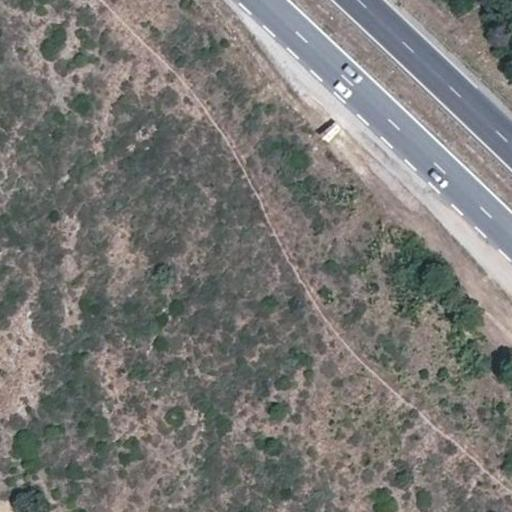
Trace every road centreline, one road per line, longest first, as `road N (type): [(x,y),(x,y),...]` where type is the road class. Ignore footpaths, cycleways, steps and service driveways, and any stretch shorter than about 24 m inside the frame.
road 1 (trunk): [(252,0),(511,245)]
road 2 (trunk): [(511,153),(350,0)]
